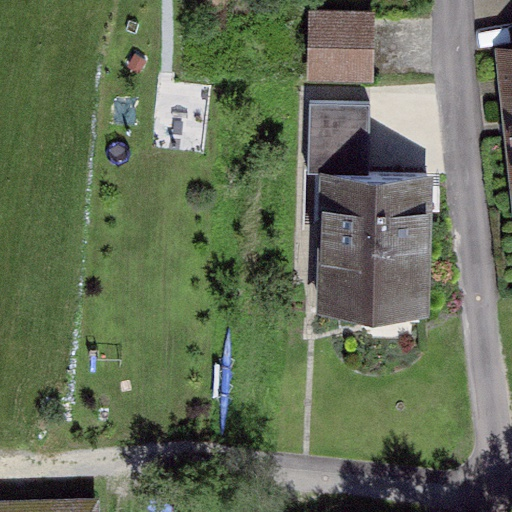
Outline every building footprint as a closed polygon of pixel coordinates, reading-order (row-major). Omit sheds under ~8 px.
[(136,0),(0,0),(0,413),(56,424),(136,0)] [(511,1),(501,3),(511,115),(511,1)] [(309,12),(310,68),(373,67),(372,10),(309,12)] [(376,89),(313,89),(313,159),(376,159),(376,89)] [(428,162),(326,161),(325,299),(428,299),(428,162)] [(0,503),(0,511),(101,511),(101,501),(0,503)]
